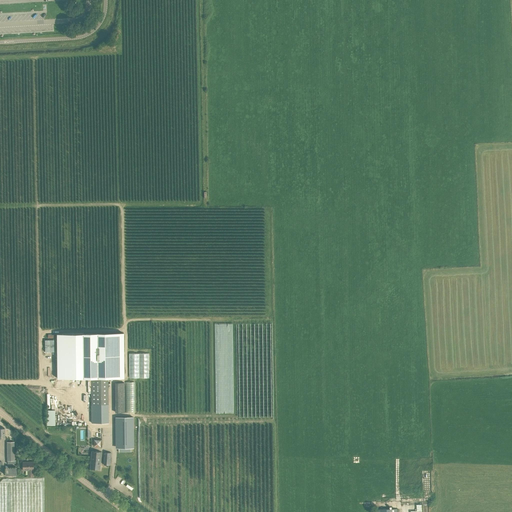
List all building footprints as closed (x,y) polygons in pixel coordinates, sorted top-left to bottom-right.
[(124,334),(57,334),(57,379),(91,379),(108,379),(124,379),(124,334)] [(108,379),(91,379),(92,423),(109,423),(108,379)] [(115,383),(115,413),(125,413),(125,382),(115,383)] [(56,411),(48,411),(48,422),(48,425),(56,425),(56,422),(56,411)] [(115,417),(115,447),(134,447),(134,417),(115,417)] [(92,451),(90,468),(100,470),(102,452),(92,451)] [(34,462),(23,462),(23,470),(28,470),(28,476),(33,476),(33,470),(34,470),(34,462)]
